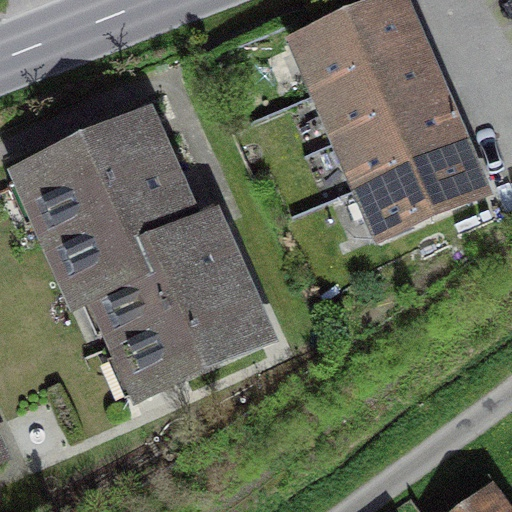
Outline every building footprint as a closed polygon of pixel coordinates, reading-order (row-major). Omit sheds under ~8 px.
[(301,42),(324,93),(415,52),(392,1),(301,42)] [(435,97),(415,52),(324,93),(344,138),(435,97)] [(457,144),(435,97),(344,138),(366,185),(457,144)] [(168,121),(17,188),(123,423),(273,356),(168,121)] [(480,196),(457,144),(366,185),(389,237),(480,196)] [(0,440),(0,485),(17,478),(0,440)] [(511,511),(511,499),(503,485),(460,511),(511,511)]
